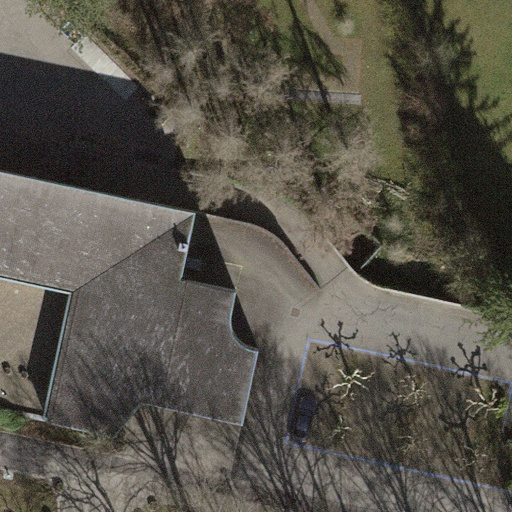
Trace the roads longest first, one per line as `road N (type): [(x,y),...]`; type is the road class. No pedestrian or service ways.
road 1 (residential): [(258,475),(284,353),(308,319),(368,322),(511,354)]
road 2 (residential): [(424,511),(258,475)]
